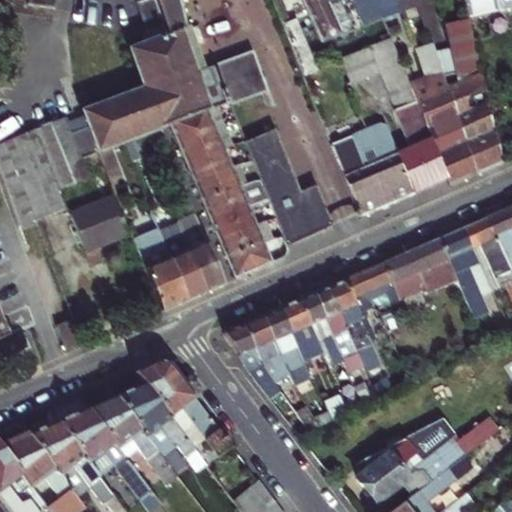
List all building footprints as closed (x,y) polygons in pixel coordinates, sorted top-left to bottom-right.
[(55,0),(29,0),(28,7),(54,10),(55,0)] [(178,0),(146,0),(136,4),(146,33),(140,35),(144,49),(130,53),(144,90),(140,92),(83,115),(100,154),(124,145),(143,138),(162,131),(170,128),(208,113),(221,108),(224,107),(231,104),(260,92),(265,90),(252,57),(198,78),(183,36),(188,33),(178,0)] [(283,0),(277,0),(271,3),(302,79),(316,73),(293,24),(292,24),(283,0)] [(301,0),(322,45),(326,43),(353,33),(340,3),(347,0),(301,0)] [(352,0),(364,28),(383,20),(375,1),(374,0),(352,0)] [(464,0),(445,0),(460,59),(477,55),(464,0)] [(511,0),(494,0),(497,13),(511,10),(511,0)] [(390,40),(368,50),(380,74),(385,86),(406,77),(390,40)] [(416,103),(432,141),(461,130),(448,90),(432,43),(415,49),(425,77),(408,84),(411,89),(416,103)] [(368,50),(355,55),(365,80),(380,74),(368,50)] [(355,55),(341,62),(350,86),(365,80),(355,55)] [(406,77),(385,86),(390,98),(411,89),(408,84),(406,77)] [(502,165),(482,77),(448,90),(461,130),(475,176),(502,165)] [(411,89),(390,98),(395,111),(416,103),(411,89)] [(432,141),(416,103),(395,111),(394,112),(409,150),(410,151),(432,141)] [(208,113),(170,128),(177,146),(216,130),(228,125),(221,108),(208,113)] [(83,115),(9,143),(29,196),(38,221),(66,210),(58,192),(89,179),(82,161),(100,154),(83,115)] [(216,130),(177,146),(185,165),(223,149),(235,144),(228,125),(216,130)] [(360,219),(414,195),(397,155),(385,127),(380,126),(330,148),(360,219)] [(475,176),(461,130),(432,141),(448,181),(450,187),(475,176)] [(143,138),(147,147),(166,140),(162,131),(143,138)] [(275,132),(247,143),(253,159),(261,178),(269,198),(277,217),(285,236),(289,246),(333,227),(317,188),(302,194),(275,132)] [(410,151),(409,150),(397,155),(414,195),(448,181),(432,141),(410,151)] [(29,196),(9,143),(0,146),(0,172),(20,228),(30,224),(38,221),(29,196)] [(223,149),(185,165),(189,174),(194,184),(231,168),(223,149)] [(197,192),(202,204),(248,184),(240,164),(231,168),(194,184),(197,192)] [(205,212),(210,223),(248,207),(262,201),(269,198),(261,178),(254,181),(248,184),(240,188),(202,204),(205,212)] [(115,201),(73,218),(88,253),(130,237),(115,201)] [(160,232),(150,206),(136,212),(154,256),(143,260),(165,314),(190,303),(160,232)] [(213,230),(218,242),(256,226),(248,207),(210,223),(213,230)] [(511,217),(509,211),(487,221),(509,269),(511,267),(511,217)] [(179,223),(179,224),(180,226),(183,235),(185,239),(208,294),(226,286),(198,218),(197,215),(179,223)] [(222,249),(226,261),(264,245),(275,240),(268,221),(256,226),(218,242),(222,249)] [(470,245),(474,250),(482,247),(502,290),(508,287),(511,295),(511,275),(509,269),(487,221),(462,232),(468,246),(470,245)] [(160,232),(190,303),(208,294),(185,239),(183,235),(180,226),(179,224),(160,232)] [(465,297),(470,309),(482,304),(479,297),(482,296),(463,255),(470,252),(474,250),(470,245),(468,246),(462,232),(439,242),(455,275),(455,276),(465,297)] [(455,275),(439,242),(404,257),(409,267),(412,265),(416,274),(423,290),(455,276),(455,275)] [(264,245),(226,261),(229,268),(235,282),(272,266),(264,245)] [(400,300),(389,306),(380,310),(387,325),(414,312),(412,308),(417,306),(405,278),(416,274),(412,265),(409,267),(404,257),(384,266),(400,300)] [(361,320),(373,314),(365,294),(380,287),(389,306),(400,300),(384,266),(345,283),(361,320)] [(345,283),(331,289),(354,343),(363,338),(371,355),(376,353),(374,350),(361,320),(345,283)] [(331,289),(315,296),(333,338),(335,341),(338,350),(348,345),(351,352),(357,349),(354,343),(331,289)] [(315,296),(300,303),(316,340),(324,337),(327,341),(333,338),(315,296)] [(281,311),(298,349),(308,369),(314,367),(311,361),(323,355),(316,340),(300,303),(281,311)] [(361,320),(374,350),(389,343),(383,327),(387,325),(380,310),(373,314),(361,320)] [(308,369),(298,349),(281,311),(263,319),(280,357),(288,371),(291,377),(295,385),(313,377),(308,369)] [(0,341),(10,337),(0,316),(0,341)] [(280,357),(263,319),(245,327),(262,365),(272,360),(284,381),(291,377),(288,371),(280,357)] [(68,356),(82,351),(72,323),(58,328),(68,356)] [(225,336),(248,370),(276,407),(286,400),(262,365),(245,327),(225,336)] [(338,350),(335,341),(328,344),(335,359),(341,356),(338,350)] [(234,450),(171,367),(158,366),(137,375),(147,388),(182,434),(195,427),(220,460),(234,450)] [(378,398),(393,391),(389,382),(375,390),(378,398)] [(372,383),(357,391),(363,405),(378,398),(375,390),(372,383)] [(182,434),(147,388),(118,400),(153,447),(165,438),(175,450),(178,448),(194,469),(203,462),(182,434)] [(357,391),(343,398),(349,412),(363,405),(357,391)] [(341,394),(326,402),(335,419),(349,412),(343,398),(341,394)] [(89,413),(126,461),(139,452),(166,487),(178,479),(153,447),(118,400),(89,413)] [(318,428),(306,408),(297,413),(309,433),(318,428)] [(89,413),(60,426),(101,479),(116,468),(116,474),(146,511),(154,511),(161,507),(126,461),(89,413)] [(482,423),(493,437),(503,429),(492,415),(482,423)] [(402,486),(412,499),(432,484),(449,471),(493,437),(482,423),(458,442),(455,439),(460,435),(446,418),(404,440),(401,435),(387,442),(390,448),(362,463),(369,472),(358,480),(377,506),(402,486)] [(31,438),(69,487),(82,478),(105,508),(109,506),(113,511),(126,511),(101,479),(60,426),(31,438)] [(31,438),(3,451),(34,492),(48,482),(62,502),(49,511),(87,511),(69,487),(31,438)] [(0,500),(9,511),(35,511),(31,505),(28,507),(24,502),(36,494),(34,492),(3,451),(0,446),(0,500)] [(432,511),(426,503),(456,480),(449,471),(432,484),(412,499),(394,511),(432,511)] [(259,483),(233,502),(241,511),(245,511),(268,495),(259,483)] [(44,511),(48,510),(36,494),(24,502),(28,507),(31,505),(35,511),(44,511)] [(463,511),(474,504),(468,494),(444,511),(463,511)] [(245,511),(270,511),(277,507),(268,495),(245,511)]
